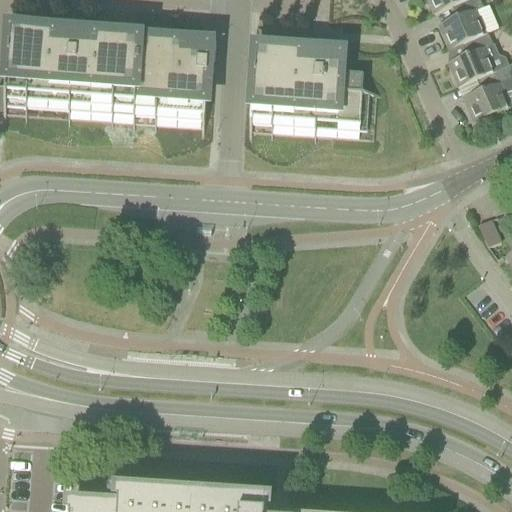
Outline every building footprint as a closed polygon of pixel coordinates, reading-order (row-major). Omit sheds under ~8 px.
[(424,0),(432,17),(472,0),(424,0)] [(478,0),(472,0),(432,17),(433,18),(451,10),(456,22),(437,29),(447,53),(485,36),(480,23),(476,14),(483,11),(478,0)] [(201,46),(9,33),(9,37),(5,91),(0,90),(0,119),(3,120),(2,130),(5,130),(5,120),(201,133),(200,143),(203,143),(208,67),(214,67),(215,59),(216,47),(201,46)] [(466,59),(447,67),(457,91),(495,74),(490,63),(497,59),(492,48),(493,48),(487,35),(485,36),(447,53),(448,54),(461,48),(466,59)] [(343,56),(309,54),(254,50),(248,137),(372,145),(375,101),(381,101),(382,99),(362,97),(363,80),(341,78),(342,66),(343,56)] [(504,98),(511,94),(511,67),(506,70),(495,74),(457,91),(457,92),(476,84),(481,95),(462,103),(473,127),(510,111),(504,98)] [(500,246),(490,224),(477,230),(487,252),(500,246)] [(270,284),(271,268),(264,268),(263,283),(270,284)] [(249,335),(261,307),(255,304),(243,332),(249,335)] [(257,511),(256,511),(234,509),(120,502),(118,511),(257,511)]
